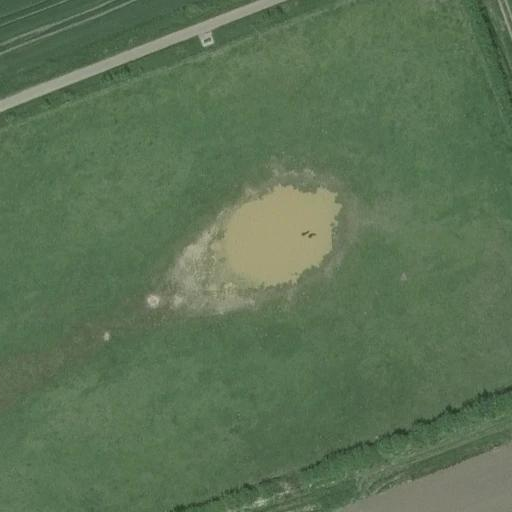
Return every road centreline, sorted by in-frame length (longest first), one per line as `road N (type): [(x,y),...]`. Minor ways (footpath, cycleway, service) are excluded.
road 1 (track): [(0,101),(262,0)]
road 2 (track): [(266,511),(511,423)]
